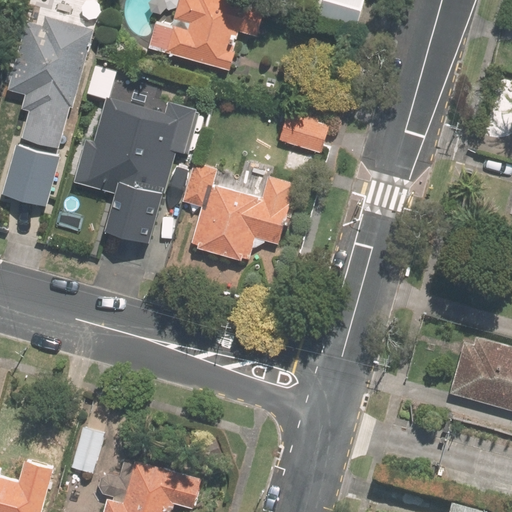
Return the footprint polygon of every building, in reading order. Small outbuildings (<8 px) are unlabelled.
[(229,69),(239,31),(256,36),(262,12),(249,8),(251,3),(240,0),(176,0),(173,12),(176,13),(166,51),(229,69)] [(363,0),(322,0),(318,16),(356,27),(363,0)] [(6,89),(23,94),(20,109),(27,111),(20,139),(58,148),(66,119),(68,106),(72,107),(93,28),(43,15),(41,24),(25,19),(6,89)] [(120,109),(130,65),(96,57),(86,101),(120,109)] [(86,177),(84,182),(120,192),(122,186),(147,193),(163,197),(183,121),(124,105),(119,121),(98,116),(82,176),(86,177)] [(328,125),(286,112),(277,140),(320,153),(328,125)] [(46,208),(60,154),(14,142),(1,194),(21,202),(46,208)] [(191,245),(196,246),(195,249),(239,261),(240,257),(249,259),(254,238),(278,244),(295,183),(269,176),(262,198),(208,183),(191,245)] [(511,347),(465,334),(448,394),(511,411),(511,347)] [(103,433),(83,428),(72,467),(93,473),(103,433)] [(17,485),(0,479),(0,511),(38,511),(42,501),(51,469),(24,461),(17,485)] [(172,511),(175,504),(194,509),(202,480),(174,472),(134,461),(129,480),(104,474),(97,498),(107,500),(103,511),(172,511)]
